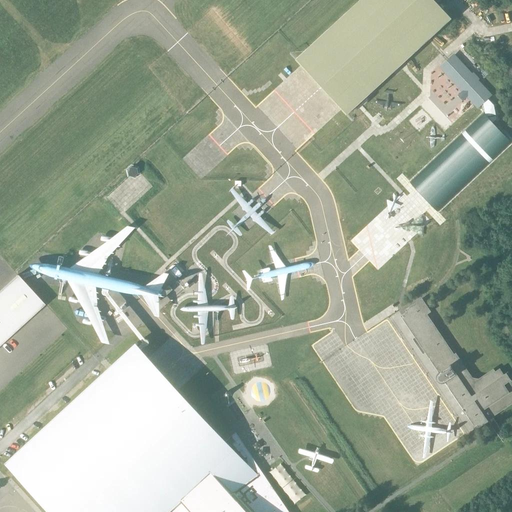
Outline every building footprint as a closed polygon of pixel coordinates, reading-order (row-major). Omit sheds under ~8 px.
[(443,10),(433,0),(361,0),(297,60),(322,87),(348,115),(348,114),(355,108),(359,105),(367,97),(401,66),(452,19),(445,12),(443,10)] [(259,61),(268,70),(275,64),(266,55),(259,61)] [(484,114),(410,183),(424,197),(438,212),(437,213),(438,213),(511,143),(493,123),(496,120),(494,106),(487,99),(491,96),(454,56),(441,68),(465,95),(478,108),(483,103),(485,115),(484,114)] [(128,169),(129,176),(135,178),(140,174),(139,167),(133,165),(128,169)] [(236,218),(240,222),(233,229),(238,234),(250,223),(241,213),(236,218)] [(125,224),(88,252),(95,261),(131,232),(125,224)] [(0,345),(44,305),(17,276),(0,291),(0,345)] [(101,320),(93,284),(84,286),(88,303),(81,305),(82,312),(83,312),(85,318),(91,316),(97,344),(107,342),(102,320),(101,320)] [(157,297),(161,301),(173,291),(168,286),(157,297)] [(141,352),(146,348),(148,348),(149,347),(150,345),(150,344),(149,343),(148,342),(147,341),(146,340),(110,296),(110,294),(109,293),(111,292),(110,292),(104,290),(103,291),(103,294),(103,295),(105,297),(107,297),(143,344),(143,346),(139,350),(141,352)] [(459,402),(460,403),(460,405),(463,409),(464,410),(465,410),(467,412),(468,414),(467,414),(468,415),(471,420),(477,429),(487,422),(486,421),(487,421),(496,433),(503,444),(508,440),(501,430),(492,417),(511,403),(511,383),(510,380),(507,382),(499,371),(495,374),(493,371),(479,380),(479,381),(478,381),(477,382),(476,382),(475,382),(474,381),(473,381),(473,380),(472,380),(456,355),(455,356),(454,357),(451,352),(450,352),(447,354),(443,347),(446,345),(446,344),(430,321),(429,321),(428,321),(425,316),(430,312),(422,300),(406,311),(408,313),(402,317),(407,325),(409,323),(411,326),(414,329),(412,330),(412,331),(412,332),(419,343),(420,341),(423,345),(421,347),(420,349),(420,350),(422,351),(423,351),(425,350),(426,352),(425,352),(445,382),(445,383),(446,384),(448,388),(449,388),(450,389),(450,390),(453,395),(454,395),(455,396),(455,397),(458,402),(459,402)] [(183,397),(183,398),(162,375),(148,360),(141,352),(139,350),(136,347),(138,345),(137,343),(107,370),(5,464),(7,466),(8,465),(51,511),(167,511),(168,511),(169,511),(285,511),(281,507),(283,506),(267,489),(269,487),(266,483),(263,485),(252,471),(256,469),(240,445),(233,451),(227,445),(184,398),(183,397)] [(511,446),(508,440),(503,444),(426,495),(437,511),(455,511),(511,474),(511,446)] [(339,463),(340,457),(305,448),(304,453),(322,457),(320,466),(313,464),(312,467),(321,469),(323,459),(339,463)]
